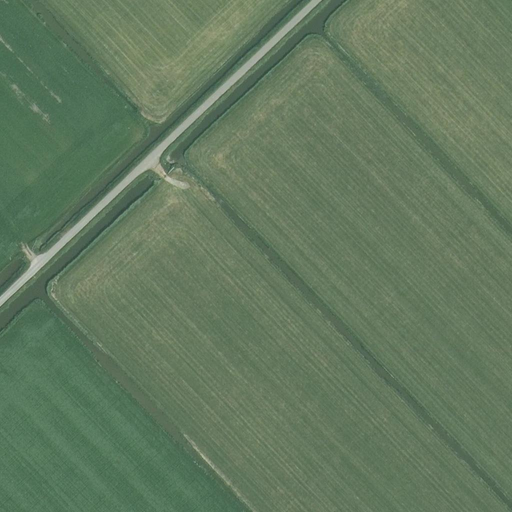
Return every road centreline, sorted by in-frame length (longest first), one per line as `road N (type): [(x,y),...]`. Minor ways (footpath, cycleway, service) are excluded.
road 1 (unclassified): [(0,303),(318,0)]
road 2 (track): [(289,296),(186,186),(148,161)]
